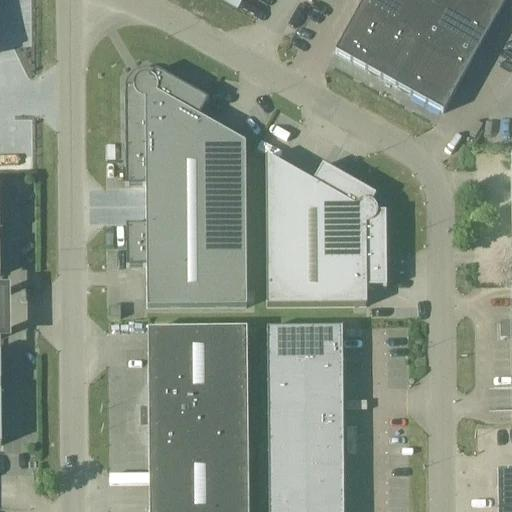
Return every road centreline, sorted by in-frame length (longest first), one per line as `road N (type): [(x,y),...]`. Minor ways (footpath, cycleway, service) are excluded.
road 1 (unclassified): [(439,511),(438,216),(429,173),(407,153),(145,10),(107,0)]
road 2 (unclassified): [(74,511),(69,0)]
